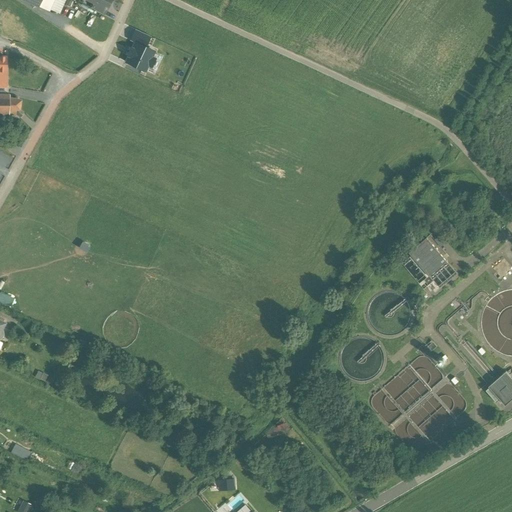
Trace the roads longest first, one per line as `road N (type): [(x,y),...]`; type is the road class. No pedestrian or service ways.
road 1 (unclassified): [(168,0),(446,131),(511,205)]
road 2 (residential): [(0,201),(60,93),(107,53),(130,0)]
road 3 (unclassified): [(511,426),(362,511)]
